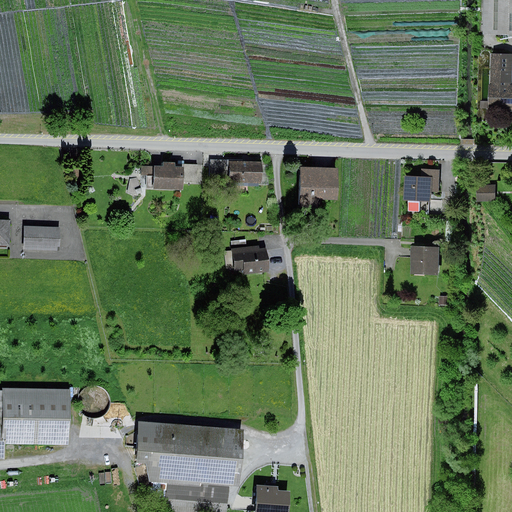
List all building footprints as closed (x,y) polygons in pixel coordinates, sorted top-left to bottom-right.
[(511,0),(492,0),(491,32),(511,33),(511,0)] [(511,86),(509,86),(511,54),(492,54),(490,114),(497,114),(496,122),(511,122),(511,86)] [(179,168),(172,168),(172,163),(159,163),(159,167),(151,167),(150,189),(179,189),(179,168)] [(258,165),(226,165),(225,183),(258,184),(258,165)] [(333,170),(296,169),(295,198),(332,199),(333,170)] [(432,200),(432,192),(439,192),(439,171),(421,171),(421,178),(406,178),(406,199),(432,200)] [(496,185),(477,186),(478,201),(497,200),(496,185)] [(0,245),(12,245),(12,219),(0,219),(0,245)] [(64,227),(25,225),(24,247),(63,249),(64,227)] [(446,246),(420,245),(418,274),(445,275),(446,246)] [(271,272),(269,247),(243,249),(244,274),(271,272)] [(452,296),(444,296),(443,304),(452,305),(452,296)] [(91,419),(98,418),(103,415),(107,410),(109,404),(109,398),(105,392),(100,388),(94,386),(88,387),(82,390),(78,395),(76,401),(77,408),(80,413),(85,417),(91,419)] [(3,390),(3,392),(0,391),(0,456),(3,456),(3,442),(68,443),(69,391),(3,390)] [(236,432),(135,425),(133,459),(142,459),(147,479),(151,479),(150,494),(222,499),(223,482),(233,483),(236,432)] [(274,488),(252,486),(250,511),(282,511),(284,493),(274,492),(274,488)]
